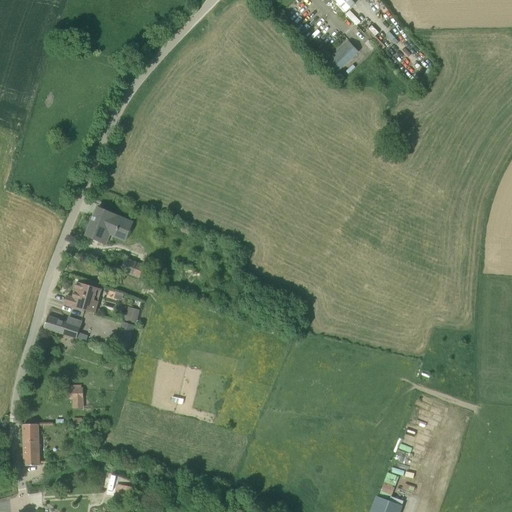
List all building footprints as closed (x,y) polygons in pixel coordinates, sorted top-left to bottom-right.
[(333,0),(344,11),(355,1),(354,0),(333,0)] [(372,51),(375,48),(368,40),(364,44),(372,51)] [(340,52),(327,64),(336,73),(358,52),(350,43),(343,49),(341,48),(338,50),(340,52)] [(127,243),(135,223),(98,208),(86,237),(107,246),(111,236),(127,243)] [(133,276),(138,263),(126,258),(121,272),(133,276)] [(112,284),(117,273),(102,268),(98,280),(107,283),(108,283),(112,284)] [(146,290),(148,284),(142,282),(139,288),(146,290)] [(95,313),(102,290),(77,283),(73,297),(67,296),(65,304),(95,313)] [(136,322),(138,312),(133,311),(133,310),(129,309),(127,319),(136,322)] [(67,323),(48,317),(44,327),(76,338),(81,322),(69,318),(67,323)] [(128,350),(135,325),(122,322),(115,347),(128,350)] [(73,409),(83,409),(83,388),(67,388),(67,399),(73,399),(73,409)] [(25,466),(39,465),(39,426),(53,425),(53,422),(37,423),(37,424),(23,424),(25,466)] [(382,491),(391,492),(393,482),(384,480),(382,491)] [(134,487),(116,484),(114,495),(114,496),(131,499),(134,487)] [(399,511),(402,506),(378,497),(372,511),(399,511)]
